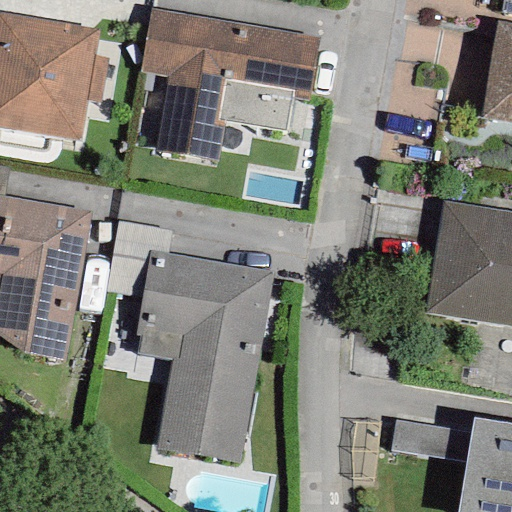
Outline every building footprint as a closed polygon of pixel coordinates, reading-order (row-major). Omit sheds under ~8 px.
[(511,0),(501,0),(499,11),(511,13),(511,0)] [(318,40),(150,9),(138,72),(166,78),(154,150),(215,162),(222,122),(287,133),(292,98),(307,101),(318,40)] [(0,128),(79,142),(86,101),(94,56),(98,30),(0,14),(0,128)] [(483,116),(511,120),(511,24),(498,22),(483,116)] [(107,58),(94,56),(86,101),(99,103),(107,58)] [(0,338),(22,354),(62,361),(90,213),(2,198),(0,197),(0,338)] [(424,313),(511,326),(511,212),(443,202),(424,313)] [(105,293),(139,298),(148,250),(166,254),(170,233),(117,223),(105,293)] [(153,450),(238,465),(271,272),(166,254),(148,250),(139,298),(132,336),(139,337),(135,355),(170,361),(153,450)] [(511,511),(511,425),(472,418),(470,433),(465,464),(456,511),(511,511)] [(465,464),(470,433),(393,421),(388,452),(465,464)]
